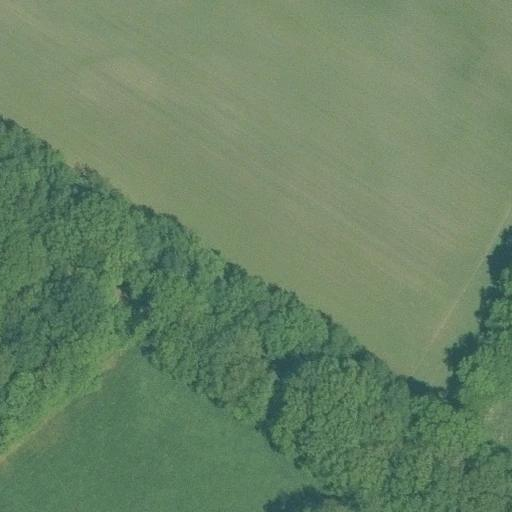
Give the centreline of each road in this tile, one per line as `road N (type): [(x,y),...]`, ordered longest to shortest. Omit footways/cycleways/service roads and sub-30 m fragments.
road 1 (tertiary): [(0,210),(478,511)]
road 2 (track): [(511,310),(413,471)]
